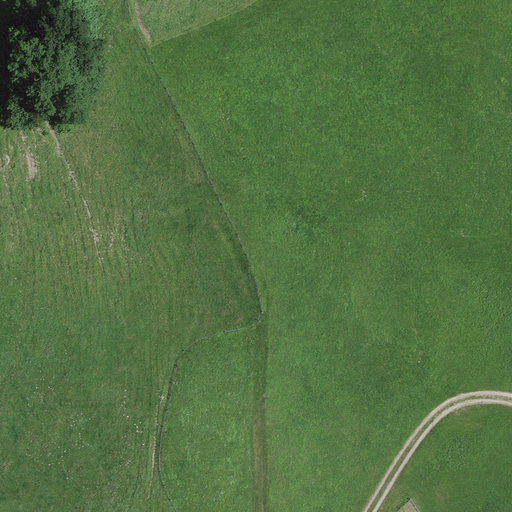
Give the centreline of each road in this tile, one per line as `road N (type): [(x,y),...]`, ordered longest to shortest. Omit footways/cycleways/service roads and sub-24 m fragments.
road 1 (trunk): [(14,0),(191,356),(334,511)]
road 2 (track): [(511,399),(458,398),(438,412),(370,511)]
road 3 (track): [(269,511),(267,328)]
